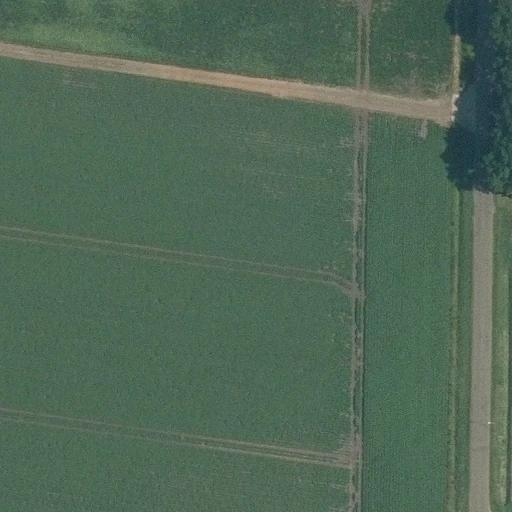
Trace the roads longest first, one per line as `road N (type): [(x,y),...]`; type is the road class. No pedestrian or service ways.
road 1 (unclassified): [(479,511),(485,0)]
road 2 (track): [(484,119),(0,50)]
